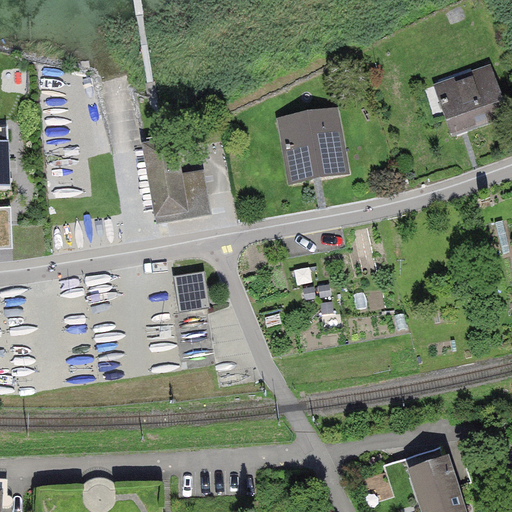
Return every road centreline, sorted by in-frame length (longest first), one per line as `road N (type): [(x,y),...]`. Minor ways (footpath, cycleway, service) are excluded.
road 1 (residential): [(511,173),(388,210),(222,242)]
road 2 (residential): [(346,511),(269,373),(222,242)]
road 3 (residential): [(222,242),(0,279)]
